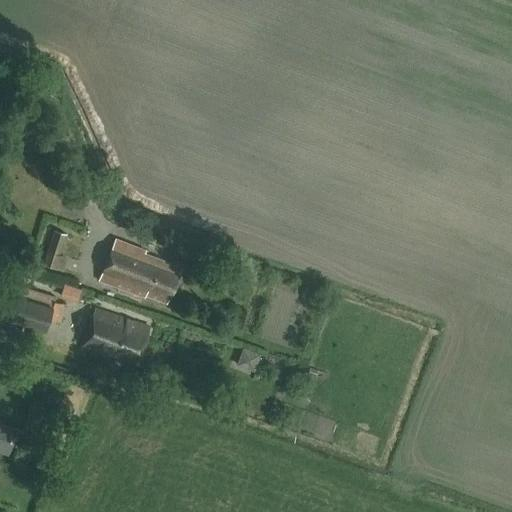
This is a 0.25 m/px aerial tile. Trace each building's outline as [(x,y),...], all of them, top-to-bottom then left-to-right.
[(66,236),(55,232),(43,265),(63,272),(67,259),(59,256),(66,236)] [(143,251),(114,240),(98,281),(143,298),(145,295),(166,303),(179,268),(143,254),(143,251)] [(55,299),(6,284),(0,304),(0,317),(44,331),(47,320),(60,324),(65,307),(54,303),(55,299)] [(84,299),(85,287),(68,285),(66,296),(84,299)] [(149,328),(93,310),(81,349),(137,366),(149,328)] [(17,431),(0,424),(0,453),(7,456),(17,431)]
